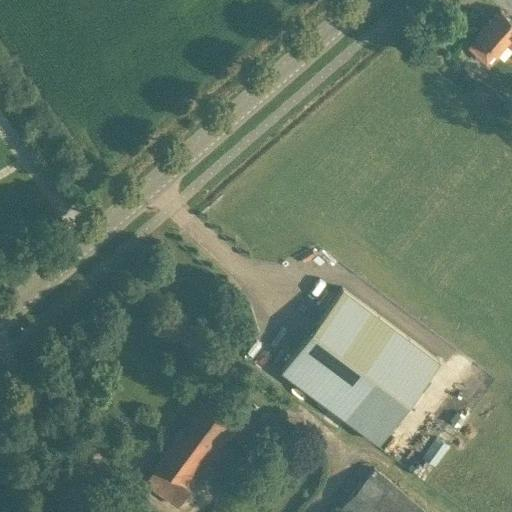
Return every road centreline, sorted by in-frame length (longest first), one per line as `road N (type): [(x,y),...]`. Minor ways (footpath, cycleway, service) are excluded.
road 1 (tertiary): [(0,324),(363,0)]
road 2 (unclassified): [(55,511),(83,456),(83,439),(0,347)]
